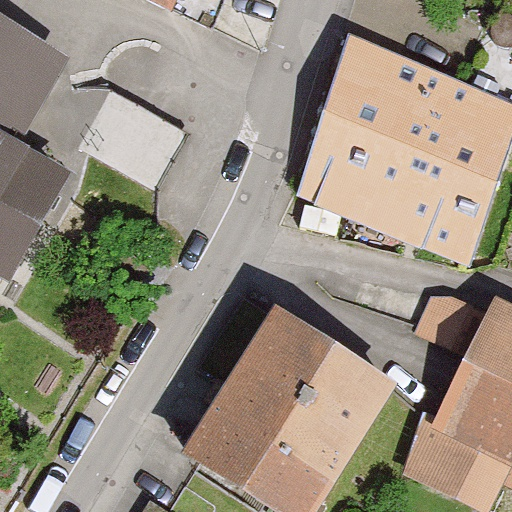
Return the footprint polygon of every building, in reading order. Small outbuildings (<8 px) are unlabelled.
[(137,0),(212,35),(227,0),(137,0)] [(62,64),(0,29),(0,283),(11,290),(75,178),(16,144),(62,64)] [(511,144),(511,106),(348,46),(290,204),(466,269),(511,144)] [(511,315),(485,302),(478,315),(453,303),(431,304),(414,341),(455,363),(399,472),(477,511),(486,511),(506,474),(511,476),(511,315)] [(304,511),(385,392),(264,312),(167,457),(249,511),(304,511)]
